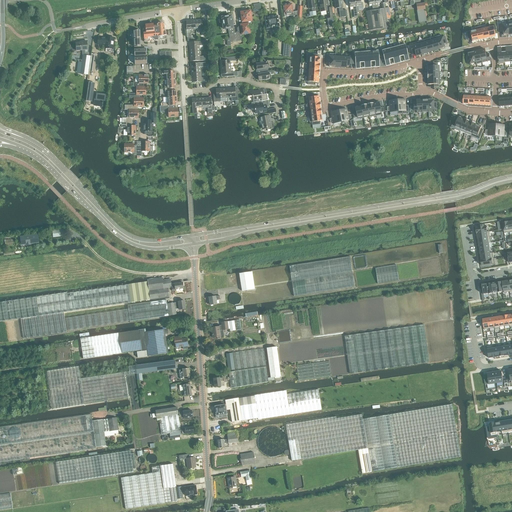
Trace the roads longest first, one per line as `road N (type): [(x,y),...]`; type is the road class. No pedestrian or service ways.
road 1 (tertiary): [(511,175),(458,192),(193,235)]
road 2 (tertiary): [(195,243),(458,198),(511,180)]
road 3 (residential): [(206,511),(194,261)]
road 4 (residential): [(419,61),(324,71),(323,88),(326,106),(420,93)]
road 5 (tertiary): [(14,145),(39,158),(134,246),(188,244)]
road 6 (tertiary): [(186,236),(129,236),(40,147),(15,134)]
road 7 (residential): [(183,91),(245,79),(275,87),(279,110)]
